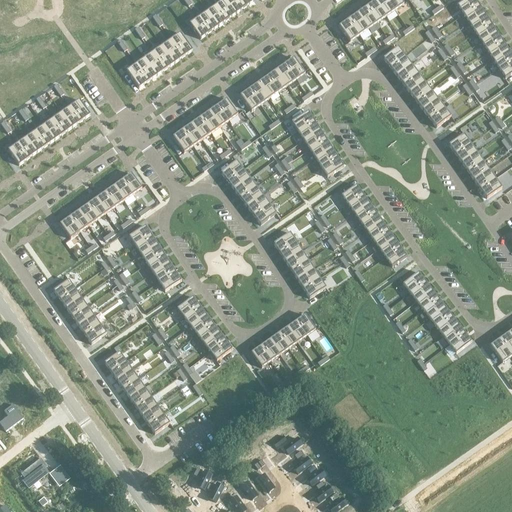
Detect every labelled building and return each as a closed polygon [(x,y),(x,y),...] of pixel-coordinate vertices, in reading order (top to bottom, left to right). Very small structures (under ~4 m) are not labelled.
[(225,0),(224,0),(216,6),(227,21),(236,15),(225,0)] [(238,0),(225,0),(236,15),(245,9),(238,0)] [(252,0),(238,0),(245,9),(254,3),(252,0)] [(377,0),(375,2),(386,18),(395,12),(386,0),(377,0)] [(400,0),(386,0),(395,12),(404,5),(400,0)] [(474,0),(467,0),(457,7),(463,16),(479,6),(474,0)] [(375,2),(366,8),(377,24),(386,18),(375,2)] [(216,6),(207,12),(218,28),(227,21),(216,6)] [(479,6),(463,16),(469,25),(485,15),(479,6)] [(366,8),(357,14),(368,31),(377,24),(366,8)] [(207,12),(199,18),(210,34),(218,28),(207,12)] [(357,14),(348,21),(359,37),(368,31),(357,14)] [(485,15),(469,25),(475,34),(491,24),(485,15)] [(199,18),(189,25),(200,40),(210,34),(199,18)] [(348,21),(339,27),(350,43),(359,37),(348,21)] [(491,24),(475,34),(481,43),(496,33),(491,24)] [(496,33),(481,43),(487,52),(502,42),(496,33)] [(180,34),(171,41),(183,58),(193,52),(180,34)] [(171,41),(162,47),(175,65),(183,58),(171,41)] [(502,42),(487,52),(493,61),(508,51),(502,42)] [(162,47),(153,53),(166,71),(175,65),(162,47)] [(398,48),(383,60),(390,69),(405,57),(398,48)] [(511,57),(508,51),(493,61),(499,71),(511,61),(511,57)] [(153,53),(144,59),(157,77),(166,71),(153,53)] [(405,57),(390,69),(397,77),(411,66),(405,57)] [(144,59),(136,66),(148,83),(157,77),(144,59)] [(294,59),(285,65),(296,81),(305,75),(294,59)] [(511,61),(499,71),(505,80),(511,75),(511,61)] [(285,65),(276,72),(287,88),(296,81),(285,65)] [(136,66),(126,72),(139,90),(148,83),(136,66)] [(411,66),(397,77),(403,86),(418,75),(411,66)] [(276,72),(267,78),(278,94),(287,88),(276,72)] [(418,75),(403,86),(410,94),(424,83),(418,75)] [(267,78),(258,84),(269,100),(278,94),(267,78)] [(424,83),(410,94),(416,103),(431,92),(424,83)] [(258,84),(249,90),(261,106),(269,100),(258,84)] [(249,90),(240,97),(251,113),(261,106),(249,90)] [(431,92),(416,103),(423,112),(438,100),(431,92)] [(227,100),(217,107),(229,123),(238,116),(227,100)] [(438,100),(423,112),(430,120),(444,109),(438,100)] [(79,101),(70,108),(81,123),(90,116),(79,101)] [(217,107),(209,113),(220,129),(229,123),(217,107)] [(70,108),(61,114),(72,129),(81,123),(70,108)] [(444,109),(430,120),(436,129),(451,118),(444,109)] [(209,113),(200,119),(211,135),(220,129),(209,113)] [(308,113),(292,123),(298,133),(314,122),(308,113)] [(61,114),(53,120),(63,135),(72,129),(61,114)] [(200,119),(191,125),(202,141),(211,135),(200,119)] [(53,120),(44,126),(55,142),(63,135),(53,120)] [(314,122),(298,133),(304,142),(320,131),(314,122)] [(191,125),(182,132),(193,148),(202,141),(191,125)] [(44,126),(35,132),(46,148),(55,142),(44,126)] [(320,131),(304,142),(309,151),(326,140),(320,131)] [(35,132),(26,139),(37,154),(46,148),(35,132)] [(182,132),(173,138),(184,154),(193,148),(182,132)] [(464,135),(449,146),(455,155),(470,145),(464,135)] [(26,139),(17,145),(28,160),(37,154),(26,139)] [(326,140),(309,151),(315,160),(332,149),(326,140)] [(17,145),(8,151),(19,167),(28,160),(17,145)] [(470,145),(455,155),(462,164),(477,154),(470,145)] [(332,149),(315,160),(321,169),(338,158),(332,149)] [(477,154),(462,164),(468,173),(483,162),(477,154)] [(289,157),(284,160),(288,165),(293,162),(289,157)] [(338,158),(321,169),(327,179),(344,168),(338,158)] [(237,162),(221,174),(228,183),(243,171),(237,162)] [(483,162),(468,173),(474,182),(489,171),(483,162)] [(243,171),(228,183),(234,192),(250,180),(243,171)] [(489,171),(474,182),(480,191),(495,180),(489,171)] [(131,175),(122,181),(133,196),(142,190),(131,175)] [(250,180),(234,192),(241,200),(256,188),(250,180)] [(495,180),(480,191),(487,200),(502,189),(495,180)] [(122,181),(113,188),(124,203),(133,196),(122,181)] [(356,187),(341,197),(348,206),(363,196),(356,187)] [(113,188),(105,194),(115,209),(124,203),(113,188)] [(256,188),(241,200),(247,209),(263,197),(256,188)] [(105,194),(96,200),(106,215),(115,209),(105,194)] [(363,196),(348,206),(354,215),(369,205),(363,196)] [(263,197),(247,209),(254,217),(270,206),(263,197)] [(96,200),(87,206),(97,221),(106,215),(96,200)] [(369,205),(354,215),(360,224),(375,213),(369,205)] [(87,206),(78,212),(89,228),(97,221),(87,206)] [(270,206),(254,217),(261,226),(276,215),(270,206)] [(78,212),(69,219),(80,234),(89,228),(78,212)] [(375,213),(360,224),(367,233),(382,222),(375,213)] [(69,219),(60,225),(71,240),(80,234),(69,219)] [(382,222),(367,233),(373,242),(388,231),(382,222)] [(146,227),(129,238),(135,247),(152,237),(146,227)] [(388,231),(373,242),(379,251),(394,240),(388,231)] [(290,234),(274,245),(280,254),(296,244),(290,234)] [(152,237),(135,247),(141,256),(158,246),(152,237)] [(394,240),(379,251),(385,259),(400,249),(394,240)] [(296,244),(280,254),(286,263),(302,253),(296,244)] [(158,246),(141,256),(147,265),(164,255),(158,246)] [(400,249),(385,259),(392,269),(407,258),(400,249)] [(302,253),(286,263),(292,272),(308,262),(302,253)] [(164,255),(147,265),(153,275),(169,264),(164,255)] [(308,262),(292,272),(298,281),(314,271),(308,262)] [(169,264),(153,275),(159,284),(175,273),(169,264)] [(314,271),(298,281),(303,291),(320,280),(314,271)] [(175,273),(159,284),(165,293),(181,282),(175,273)] [(418,274),(403,286),(410,295),(425,283),(418,274)] [(320,280),(303,291),(310,300),(326,289),(320,280)] [(69,281),(54,292),(60,301),(75,291),(69,281)] [(425,283),(410,295),(416,303),(432,291),(425,283)] [(75,291),(60,301),(66,310),(81,299),(75,291)] [(432,291),(416,303),(423,312),(438,300),(432,291)] [(193,298),(177,310),(184,319),(200,307),(193,298)] [(81,299),(66,310),(73,319),(88,308),(81,299)] [(438,300),(423,312),(429,320),(445,308),(438,300)] [(200,307),(184,319),(190,328),(206,316),(200,307)] [(88,308),(73,319),(79,328),(94,317),(88,308)] [(445,308),(429,320),(436,329),(452,317),(445,308)] [(206,316),(190,328),(197,336),(213,324),(206,316)] [(305,316),(296,323),(306,338),(316,331),(305,316)] [(94,317),(79,328),(85,337),(100,326),(94,317)] [(452,317),(436,329),(442,337),(458,325),(452,317)] [(296,323),(287,329),(297,344),(306,338),(296,323)] [(213,324),(197,336),(203,345),(219,333),(213,324)] [(458,325),(442,337),(449,346),(465,334),(458,325)] [(100,326),(85,337),(91,346),(107,335),(100,326)] [(287,329),(278,335),(289,350),(297,344),(287,329)] [(219,333),(203,345),(210,354),(226,342),(219,333)] [(465,334),(449,346),(456,355),(472,343),(465,334)] [(511,339),(508,334),(499,340),(511,358),(511,357),(511,339)] [(278,335),(269,341),(280,356),(289,350),(278,335)] [(499,340),(490,347),(502,364),(511,358),(499,340)] [(269,341),(260,348),(271,363),(280,356),(269,341)] [(226,342),(210,354),(217,363),(232,351),(226,342)] [(260,348),(251,354),(262,369),(271,363),(260,348)] [(120,354),(104,364),(111,373),(126,363),(120,354)] [(126,363),(111,373),(117,382),(132,372),(126,363)] [(132,372),(117,382),(123,391),(138,380),(132,372)] [(138,380),(123,391),(130,400),(145,389),(138,380)] [(145,389),(130,400),(136,409),(151,398),(145,389)] [(151,398),(136,409),(142,418),(157,407),(151,398)] [(13,406),(4,412),(8,417),(15,426),(23,419),(13,406)] [(157,407),(142,418),(148,426),(163,416),(157,407)] [(163,416),(148,426),(155,436),(170,425),(163,416)] [(8,417),(0,422),(0,424),(6,432),(15,426),(8,417)] [(283,437),(273,445),(276,449),(286,441),(283,437)] [(297,440),(284,449),(289,456),(301,446),(297,440)] [(267,442),(260,447),(270,459),(276,454),(267,442)] [(301,452),(294,457),(297,461),(304,456),(301,452)] [(24,483),(29,489),(48,474),(43,468),(46,466),(41,459),(21,475),(26,481),(24,483)] [(306,460),(294,469),(298,475),(311,466),(306,460)] [(60,467),(54,472),(63,485),(70,480),(60,467)] [(314,467),(307,471),(310,475),(317,471),(314,467)] [(197,469),(193,476),(199,479),(202,472),(197,469)] [(320,472),(307,481),(312,487),(325,478),(320,472)] [(204,474),(197,488),(204,491),(211,478),(204,474)] [(265,477),(258,481),(268,494),(274,490),(265,477)] [(322,483),(316,487),(319,491),(325,487),(322,483)] [(248,484),(242,489),(251,501),(257,497),(248,484)] [(216,486),(209,500),(216,504),(223,490),(216,486)] [(327,488),(315,498),(320,504),(332,495),(327,488)] [(336,494),(330,499),(333,503),(339,499),(336,494)] [(38,501),(42,506),(46,502),(43,497),(38,501)] [(237,499),(230,503),(236,511),(244,511),(246,511),(237,499)] [(341,500),(329,510),(330,511),(338,511),(346,507),(341,500)]
